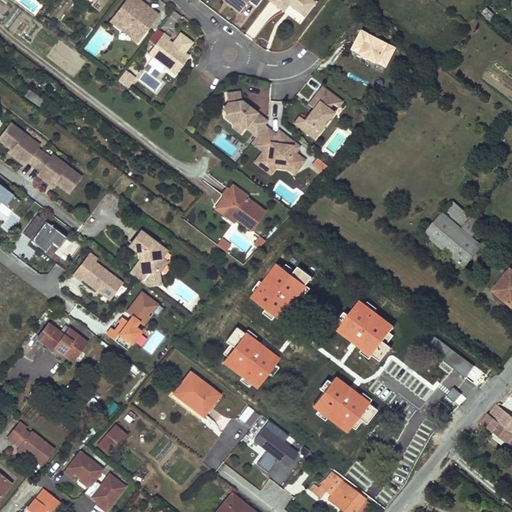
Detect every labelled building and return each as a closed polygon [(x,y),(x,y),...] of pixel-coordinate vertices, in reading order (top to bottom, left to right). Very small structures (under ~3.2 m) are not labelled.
[(92,0),(94,1),(91,5),(99,11),(107,0),(92,0)] [(126,0),(110,21),(139,42),(159,15),(151,9),(149,11),(145,8),(147,6),(138,0),(126,0)] [(233,7),(240,12),(249,0),(224,0),(225,1),(225,0),(227,0),(234,5),(233,7)] [(311,0),(271,0),(271,1),(284,11),(289,4),(291,2),(293,4),(292,6),(305,16),(315,3),(311,0)] [(268,20),(277,9),(269,3),(260,14),(268,20)] [(482,13),(489,20),(494,14),(487,8),(482,13)] [(366,43),(370,35),(363,31),(359,39),(366,43)] [(171,38),(164,33),(149,54),(154,57),(166,66),(176,74),(190,56),(179,48),(178,50),(174,48),(176,46),(169,41),(171,38)] [(387,66),(396,48),(370,35),(366,43),(359,39),(354,49),(387,66)] [(166,66),(154,57),(149,64),(161,73),(166,66)] [(126,71),(118,81),(126,87),(134,77),(126,71)] [(263,99),(264,87),(251,86),(250,98),(263,99)] [(294,124),(311,136),(316,129),(320,133),(335,113),(330,109),(334,103),(337,103),(340,99),(323,86),(312,101),(317,105),(314,109),(305,120),(300,116),(294,124)] [(29,91),(24,98),(40,108),(45,101),(29,91)] [(243,103),(242,93),(228,93),(229,103),(224,109),(229,113),(226,117),(233,122),(239,122),(246,127),(258,136),(264,127),(268,122),(250,108),(248,111),(243,107),(243,103)] [(337,103),(334,103),(339,107),(344,102),(340,99),(337,103)] [(239,122),(233,122),(233,127),(242,133),(246,127),(239,122)] [(24,134),(10,124),(0,136),(0,141),(10,149),(14,153),(12,156),(23,165),(26,162),(39,172),(37,176),(48,185),(51,181),(56,184),(68,194),(80,178),(67,167),(65,170),(50,159),(36,149),(21,137),(24,134)] [(265,169),(269,163),(290,166),(297,171),(305,161),(295,153),(300,148),(284,136),(282,138),(278,138),(276,136),(264,127),(258,136),(253,142),(265,152),(256,163),(265,169)] [(316,129),(311,136),(315,139),(320,133),(316,129)] [(39,146),(24,134),(21,137),(36,149),(39,146)] [(65,170),(67,167),(52,156),(50,159),(65,170)] [(317,156),(310,162),(320,172),(327,166),(317,156)] [(269,163),(265,169),(271,174),(276,168),(289,170),(295,174),(297,171),(290,166),(269,163)] [(21,201),(0,185),(0,202),(1,202),(13,212),(21,201)] [(246,198),(247,197),(233,186),(230,189),(245,200),(246,198)] [(265,212),(246,198),(245,200),(230,189),(230,190),(224,197),(218,205),(236,219),(251,230),(265,212)] [(450,204),(443,213),(471,237),(480,227),(483,223),(473,215),(471,217),(452,202),(450,204)] [(234,222),(236,219),(218,205),(216,208),(234,222)] [(425,233),(465,266),(482,246),(471,237),(443,213),(442,213),(425,233)] [(61,233),(37,215),(23,234),(32,240),(27,246),(35,252),(39,247),(46,252),(61,233)] [(130,246),(137,252),(140,250),(146,253),(143,258),(130,274),(141,282),(142,282),(143,280),(142,274),(146,267),(152,272),(160,271),(166,262),(161,258),(166,251),(141,232),(130,246)] [(227,250),(232,243),(222,236),(217,243),(227,250)] [(302,261),(310,250),(308,248),(299,259),(302,261)] [(319,256),(310,250),(302,261),(310,267),(319,256)] [(90,253),(78,268),(85,273),(81,279),(97,291),(98,289),(101,292),(102,295),(109,300),(122,283),(95,262),(97,259),(90,253)] [(313,277),(299,267),(296,272),(286,264),(282,268),(277,264),(250,299),(287,326),(313,291),(306,286),(313,277)] [(142,274),(143,280),(152,272),(146,267),(142,274)] [(85,273),(78,268),(74,274),(81,279),(85,273)] [(493,290),(510,304),(511,302),(511,269),(493,290)] [(161,284),(160,271),(152,272),(143,280),(142,282),(147,286),(161,284)] [(163,308),(146,295),(142,300),(137,297),(126,312),(131,317),(128,322),(122,318),(118,322),(120,324),(115,331),(113,330),(108,336),(128,351),(142,332),(135,327),(139,322),(144,326),(150,318),(147,315),(150,311),(157,316),(163,308)] [(339,331),(380,362),(389,350),(385,347),(393,337),(389,334),(394,328),(361,302),(339,331)] [(57,345),(75,358),(87,342),(69,328),(64,335),(49,324),(37,339),(53,351),(55,348),(57,345)] [(277,360),(236,328),(227,340),(231,343),(223,353),(227,356),(222,363),(255,388),(277,360)] [(142,347),(151,355),(166,338),(156,330),(142,347)] [(75,358),(57,345),(55,348),(72,361),(75,358)] [(199,413),(215,392),(190,372),(174,394),(199,413)] [(368,420),(378,408),(336,377),(314,405),(348,430),(353,424),(357,427),(364,417),(368,420)] [(219,395),(215,392),(199,413),(203,416),(219,395)] [(251,428),(260,414),(247,405),(237,419),(251,428)] [(511,417),(497,406),(496,405),(489,414),(511,432),(511,417)] [(511,432),(489,414),(488,414),(481,423),(511,447),(511,432)] [(297,454),(283,443),(288,435),(268,420),(252,442),(265,451),(255,464),(267,473),(277,461),(286,468),(297,454)] [(26,427),(20,422),(7,438),(14,443),(26,427)] [(107,434),(119,444),(127,435),(116,425),(107,434)] [(19,447),(30,456),(42,465),(55,449),(31,431),(19,447)] [(107,434),(97,445),(109,456),(119,444),(107,434)] [(30,456),(19,447),(17,450),(28,459),(30,456)] [(103,470),(80,452),(64,472),(71,477),(74,474),(90,486),(84,493),(91,499),(92,498),(108,510),(126,487),(109,474),(107,477),(101,485),(95,480),(101,472),(103,470)] [(365,499),(342,481),(342,480),(332,472),(321,485),(327,490),(333,495),(329,499),(346,511),(354,511),(365,500),(365,499)] [(0,497),(11,484),(0,475),(0,497)] [(310,489),(315,493),(318,489),(319,487),(314,483),(310,489)] [(42,489),(28,509),(31,511),(44,511),(47,509),(50,511),(53,511),(61,503),(42,489)] [(324,493),(318,489),(315,493),(321,498),(324,493)] [(216,511),(253,511),(232,494),(216,511)] [(354,511),(363,511),(370,504),(365,500),(354,511)]
